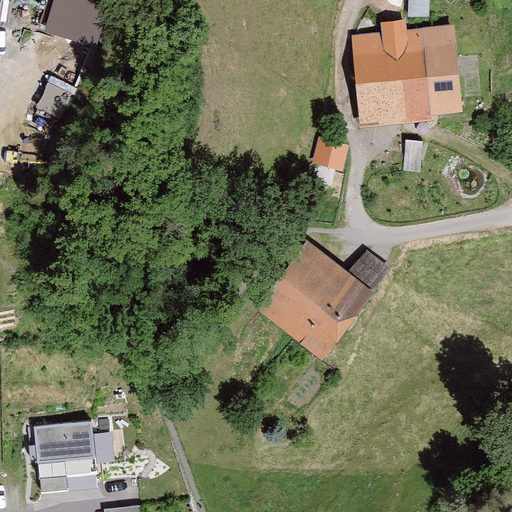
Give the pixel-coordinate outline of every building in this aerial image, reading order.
[(63,0),(55,29),(94,41),(106,1),(101,0),(63,0)] [(360,116),(461,105),(453,30),(419,33),(420,42),(404,44),(402,25),(386,27),(388,46),(353,50),(360,116)] [(316,181),(332,185),(336,167),(342,168),(347,145),(338,143),(340,135),(327,132),(326,141),(322,140),(317,163),(320,164),(316,181)] [(419,171),(422,141),(407,139),(404,170),(419,171)] [(336,262),(313,244),(263,306),(324,354),(327,351),(321,346),(363,293),(360,290),(366,283),(388,267),(366,250),(344,278),(331,268),(336,262)] [(38,460),(95,454),(91,419),(34,425),(37,456),(38,460)] [(95,454),(38,460),(42,489),(97,484),(97,469),(95,454)]
